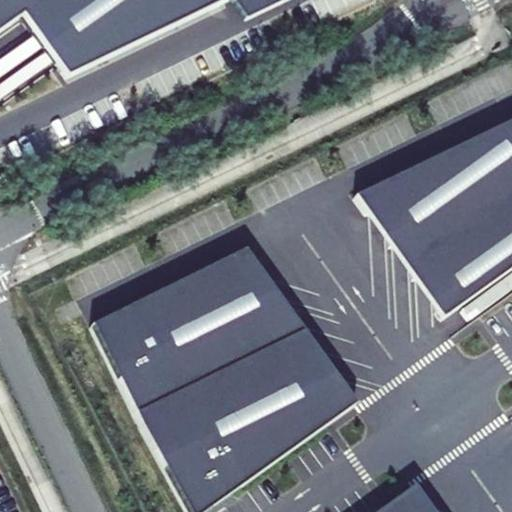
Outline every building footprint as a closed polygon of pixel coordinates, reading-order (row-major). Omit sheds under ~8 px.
[(0,0),(0,34),(19,21),(64,83),(231,4),(239,0),(0,0)] [(239,0),(231,4),(243,28),(295,0),(239,0)] [(511,124),(352,201),(438,321),(511,270),(511,124)] [(204,511),(353,408),(241,254),(90,328),(134,427),(183,511),(204,511)] [(430,511),(414,488),(380,511),(430,511)]
